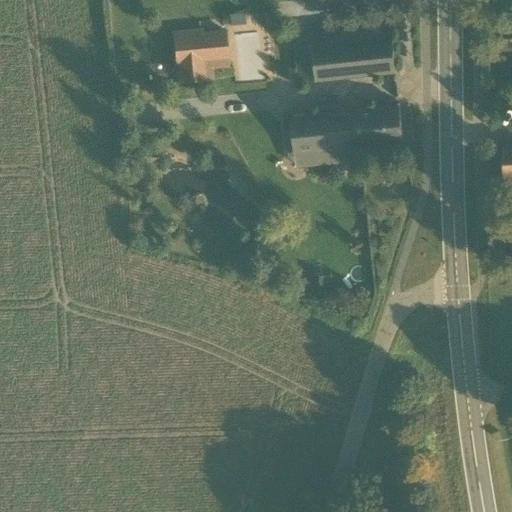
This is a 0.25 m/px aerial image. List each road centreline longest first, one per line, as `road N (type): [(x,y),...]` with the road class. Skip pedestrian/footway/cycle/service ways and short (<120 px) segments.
road 1 (secondary): [(457,294),(449,0)]
road 2 (unclassified): [(335,511),(393,317),(426,297),(457,294)]
